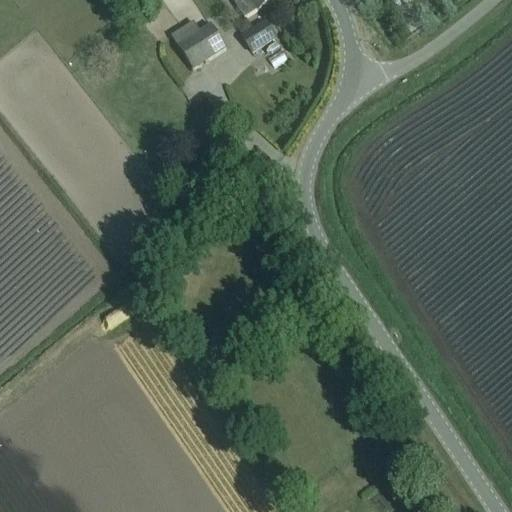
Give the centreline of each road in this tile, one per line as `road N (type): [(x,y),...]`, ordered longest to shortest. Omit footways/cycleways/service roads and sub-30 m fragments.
road 1 (unclassified): [(501,511),(329,256),(306,198),(317,146),(352,90)]
road 2 (unclassified): [(352,90),(411,64),(485,0)]
